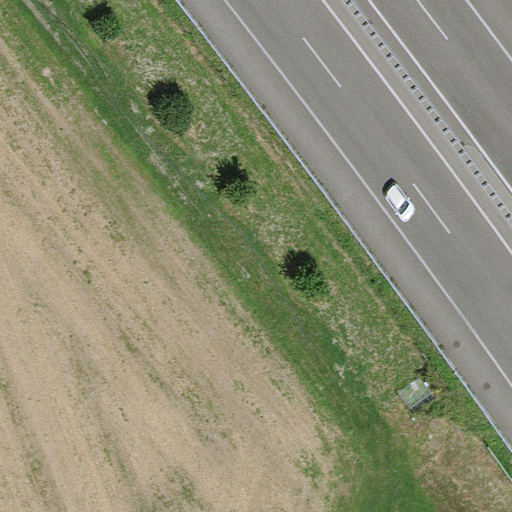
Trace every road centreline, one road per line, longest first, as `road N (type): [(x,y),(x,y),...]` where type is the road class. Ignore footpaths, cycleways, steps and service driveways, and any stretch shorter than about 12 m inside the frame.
road 1 (motorway): [(266,0),(511,327)]
road 2 (motorway): [(511,106),(433,0)]
